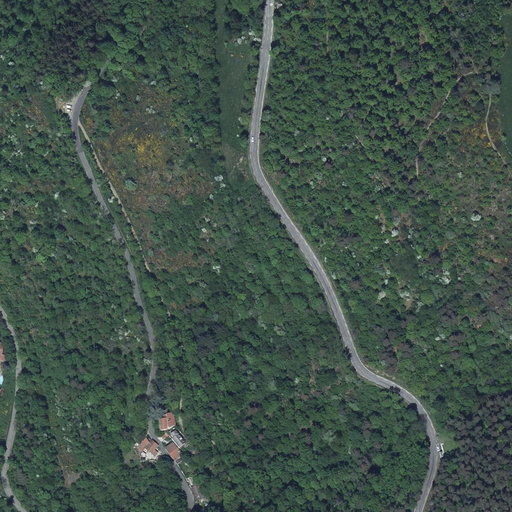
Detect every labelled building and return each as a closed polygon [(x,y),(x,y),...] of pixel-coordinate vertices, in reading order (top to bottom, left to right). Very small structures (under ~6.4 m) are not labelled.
[(167,430),(174,427),(175,429),(178,428),(177,425),(175,414),(171,414),(171,416),(164,416),(163,420),(158,420),(159,430),(167,430)] [(439,439),(445,458),(457,455),(453,441),(450,441),(447,430),(438,433),(439,436),(437,436),(438,440),(439,439)] [(172,433),(176,440),(174,441),(179,448),(185,445),(177,431),(172,433)] [(145,451),(154,459),(158,455),(154,451),(155,449),(158,447),(153,442),(151,444),(146,439),(137,447),(140,454),(145,451)] [(182,458),(173,444),(167,447),(174,459),(176,461),(182,458)] [(188,481),(192,488),(194,493),(197,501),(205,498),(197,477),(188,481)] [(235,487),(241,503),(244,502),(248,508),(252,507),(249,499),(247,499),(241,484),(235,487)]
